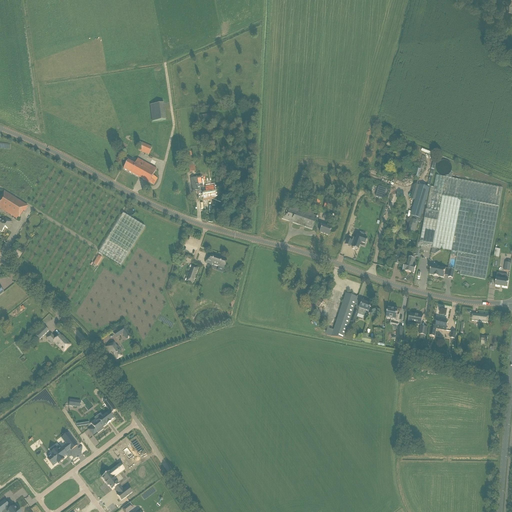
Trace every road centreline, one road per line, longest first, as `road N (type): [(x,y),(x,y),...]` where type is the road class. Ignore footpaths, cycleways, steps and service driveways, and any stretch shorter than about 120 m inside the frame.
road 1 (unclassified): [(511,303),(421,292),(214,229),(0,129)]
road 2 (track): [(259,241),(272,0)]
road 3 (unclassified): [(137,422),(86,341),(0,257)]
road 4 (tertiary): [(499,511),(511,377)]
